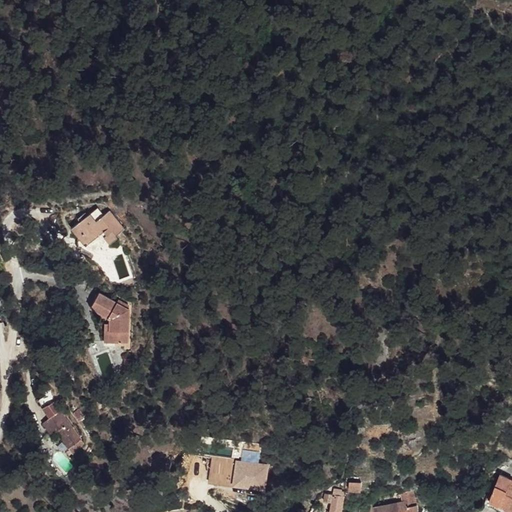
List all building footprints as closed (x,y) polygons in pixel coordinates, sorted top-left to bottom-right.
[(11,93),(0,91),(0,108),(8,109),(11,93)] [(74,225),(65,232),(73,242),(71,252),(76,253),(94,238),(98,235),(101,239),(97,241),(104,249),(112,241),(111,239),(119,232),(104,213),(99,219),(92,211),(82,219),(74,225)] [(86,212),(78,218),(74,225),(82,219),(86,212)] [(442,265),(441,264),(438,264),(437,266),(436,268),(435,271),(436,273),(437,275),(441,274),(442,273),(443,271),(443,269),(443,267),(442,265)] [(99,292),(90,308),(111,320),(111,323),(110,343),(129,343),(129,307),(126,308),(117,303),(99,292)] [(119,300),(117,303),(126,308),(129,307),(129,305),(119,300)] [(46,407),(38,411),(42,418),(50,429),(42,434),(51,447),(56,444),(68,460),(81,450),(60,421),(61,420),(55,412),(51,400),(43,403),(46,407)] [(237,468),(210,464),(209,475),(265,484),(268,462),(239,458),(237,468)] [(511,511),(511,479),(500,474),(489,501),(488,506),(500,511),(511,511)] [(362,482),(350,481),(350,490),(362,491),(362,482)] [(341,511),(345,491),(342,491),(342,489),(335,488),(334,494),(326,493),(325,501),(333,503),(330,511),(341,511)] [(372,503),(362,504),(362,511),(418,511),(413,491),(404,493),(406,502),(374,509),(372,503)]
